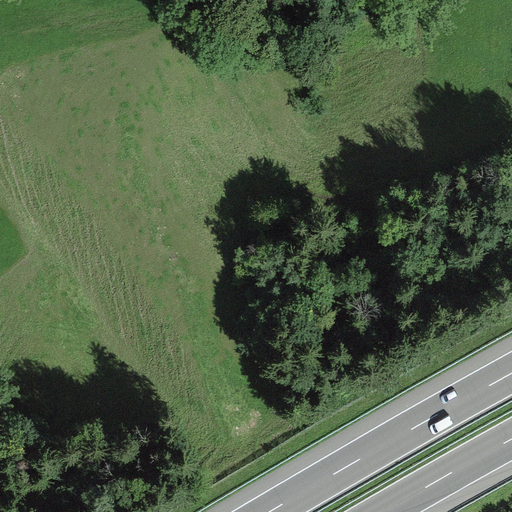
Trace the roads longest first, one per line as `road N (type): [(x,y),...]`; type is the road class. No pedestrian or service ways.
road 1 (motorway): [(511,373),(268,511)]
road 2 (motorway): [(386,511),(511,440)]
